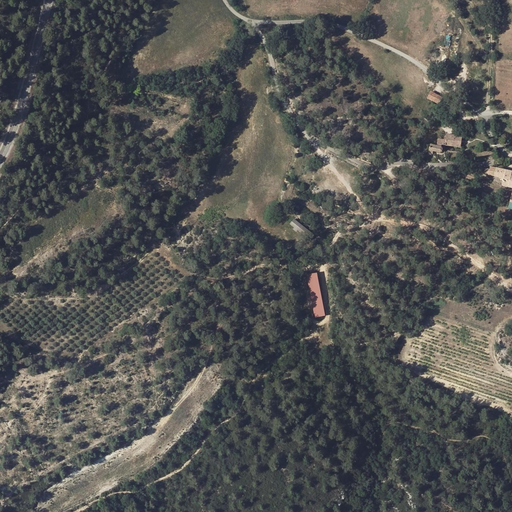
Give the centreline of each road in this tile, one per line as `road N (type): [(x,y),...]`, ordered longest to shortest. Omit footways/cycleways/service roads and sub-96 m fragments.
road 1 (track): [(375,217),(330,246),(327,325),(255,381),(234,419),(188,466),(84,511)]
road 2 (unclassified): [(484,115),(500,158),(369,167),(306,133),(251,20)]
road 3 (track): [(242,50),(206,64),(172,133),(122,155),(34,220),(0,289)]
road 4 (track): [(0,332),(94,360),(161,310),(254,266),(324,268)]
road 5 (track): [(132,0),(114,54),(94,82),(74,151),(0,228)]
road 6 (unclassified): [(251,20),(339,23),(429,68),(484,115)]
road 7 (secondary): [(49,0),(0,159)]
road 8 (track): [(511,288),(437,233),(375,217)]
